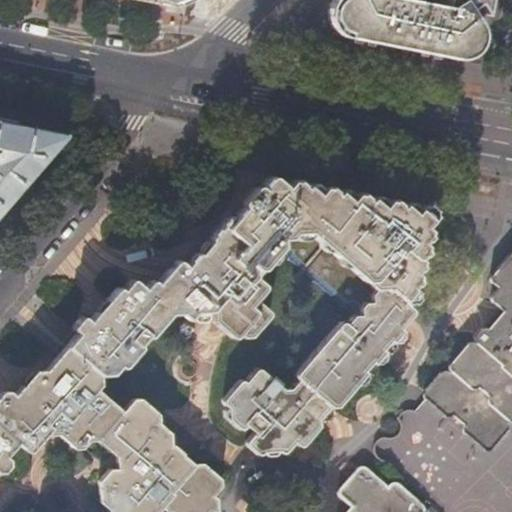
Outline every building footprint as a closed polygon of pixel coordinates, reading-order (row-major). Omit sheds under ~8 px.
[(448,0),(447,5),(418,0),(330,0),(329,3),(326,9),(325,14),(326,23),(328,28),(333,35),(438,56),(439,52),(443,56),(448,58),(455,59),(462,58),(468,55),(473,50),(476,44),(477,39),(477,34),(475,28),(464,11),(480,0),(448,0)] [(32,128),(0,121),(0,212),(10,200),(65,134),(32,128)] [(296,378),(297,379),(294,384),(290,388),(283,385),(264,368),(263,366),(262,366),(260,366),(259,366),(258,367),(249,377),(248,377),(247,376),(246,376),(245,376),(244,377),(226,397),(224,399),(224,400),(223,401),(224,402),(224,403),(235,413),(230,419),(243,431),(244,431),(247,431),(251,427),(254,429),(254,430),(246,440),(245,441),(245,442),(245,443),(246,443),(247,445),(256,452),(257,453),(258,453),(260,453),(261,452),(270,443),(277,450),(279,451),(280,451),(282,451),(283,451),(284,450),(285,449),(293,441),(296,444),(298,445),(299,445),(301,445),(302,444),(303,444),(318,426),(318,422),(318,417),(316,416),(316,415),(326,404),(328,406),(334,406),(354,384),(361,383),(366,378),(365,371),(373,363),(377,363),(379,362),(383,358),(384,351),(376,343),(383,336),(390,342),(397,341),(401,337),(401,330),(392,321),(398,314),(402,317),(403,318),(404,318),(405,317),(407,317),(409,314),(410,313),(411,311),(411,310),(410,309),(408,307),(402,301),(413,289),(408,285),(417,275),(412,270),(420,260),(414,255),(423,245),(418,240),(426,230),(422,226),(429,220),(424,216),(426,214),(420,209),(419,210),(415,207),(412,212),(400,203),(396,208),(386,200),(380,207),(368,197),(363,203),(353,193),(347,200),(337,191),(331,197),(321,187),(315,194),(304,184),(299,190),(288,181),(282,186),(271,176),(267,176),(257,187),(256,187),(255,186),(254,186),(253,187),(252,187),(240,201),(239,202),(239,203),(239,204),(240,205),(241,206),(232,217),(231,216),(230,216),(229,216),(228,216),(227,216),(226,217),(209,237),(209,238),(210,252),(196,253),(185,265),(180,261),(179,260),(178,260),(177,260),(176,260),(175,260),(174,261),(173,262),(156,282),(155,281),(154,280),(153,280),(150,280),(149,280),(148,281),(143,287),(135,279),(134,279),(133,279),(131,279),(130,279),(128,280),(126,283),(121,288),(120,288),(119,287),(118,287),(117,287),(115,288),(108,297),(106,299),(106,309),(104,311),(96,312),(89,319),(85,317),(85,316),(84,316),(83,316),(82,316),(81,316),(80,317),(72,324),(72,325),(71,326),(71,327),(71,328),(72,329),(73,330),(77,334),(66,347),(49,366),(38,366),(38,379),(32,386),(26,380),(18,380),(11,389),(6,385),(0,384),(0,465),(20,443),(25,448),(34,438),(41,443),(53,429),(76,449),(83,448),(88,443),(93,443),(119,466),(114,471),(104,471),(99,502),(106,508),(106,511),(155,511),(160,507),(164,511),(163,511),(206,511),(208,511),(215,510),(214,498),(210,495),(218,486),(218,479),(201,465),(195,465),(193,467),(179,455),(169,455),(168,433),(155,423),(157,420),(156,413),(138,398),(130,398),(128,401),(119,412),(112,419),(103,411),(109,403),(96,393),(101,388),(100,376),(108,376),(108,366),(115,358),(127,369),(143,350),(141,348),(141,347),(141,345),(150,336),(151,336),(152,336),(153,336),(155,337),(174,315),(182,315),(189,322),(190,322),(196,315),(213,315),(213,323),(233,341),(234,342),(236,342),(237,342),(237,341),(239,341),(240,339),(246,333),(251,327),(261,335),(271,325),(273,323),(273,322),(273,319),(273,318),(258,306),(265,298),(268,294),(269,293),(269,291),(269,290),(269,289),(268,288),(265,285),(257,278),(267,268),(267,259),(271,254),(278,255),(283,250),(287,253),(287,256),(332,296),(343,306),(349,306),(355,311),(347,319),(346,318),(345,319),(343,321),(296,373),(296,375),(296,376),(296,378)] [(449,365),(448,365),(447,365),(445,366),(443,368),(426,386),(424,388),(423,389),(423,390),(423,391),(424,391),(450,415),(451,416),(452,416),(453,416),(454,416),(456,415),(459,411),(469,420),(465,424),(465,425),(465,427),(486,448),(487,449),(488,449),(489,450),(490,450),(491,449),(492,449),(493,449),(493,448),(501,440),(511,429),(511,427),(511,424),(509,422),(511,420),(511,253),(495,272),(494,273),(494,274),(494,275),(494,276),(495,277),(495,278),(501,283),(492,293),(491,294),(491,295),(491,296),(492,297),(504,309),(488,327),(486,325),(485,324),(484,324),(483,325),(477,331),(477,332),(476,333),(477,334),(477,335),(478,336),(479,337),(477,338),(475,336),(474,336),(473,336),(472,337),(450,360),(449,361),(449,363),(449,364),(452,368),(449,365)] [(119,412),(109,403),(103,411),(112,419),(119,412)] [(421,430),(413,438),(415,451),(407,459),(409,471),(420,474),(430,466),(442,469),(451,461),(449,449),(436,445),(433,433),(421,430)] [(423,511),(425,510),(426,509),(426,508),(426,507),(426,506),(426,505),(425,504),(399,480),(398,479),(397,479),(396,479),(395,479),(394,479),(393,480),(389,485),(367,465),(366,465),(365,465),(364,465),(363,466),(344,486),(343,488),(343,489),(343,490),(343,491),(344,492),(345,494),(356,504),(348,511),(423,511)]
